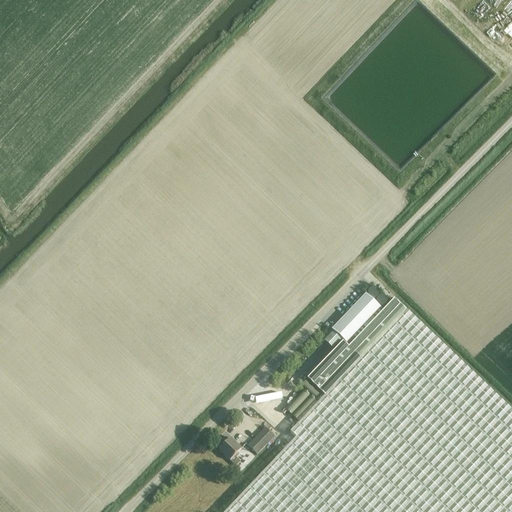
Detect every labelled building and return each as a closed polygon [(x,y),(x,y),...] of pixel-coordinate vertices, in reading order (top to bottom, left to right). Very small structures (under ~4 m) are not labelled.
[(511,24),(501,36),(511,46),(511,24)] [(333,332),(324,342),(332,349),(341,340),(349,348),(383,312),(365,296),(332,331),(333,332)] [(295,439),(226,511),(511,511),(511,414),(393,301),(383,312),(349,348),(348,349),(342,344),(306,381),(324,397),(290,434),(295,439)] [(257,455),(274,437),(265,428),(247,446),(257,455)] [(235,467),(240,462),(234,457),(241,450),(230,439),(218,451),(235,467)]
